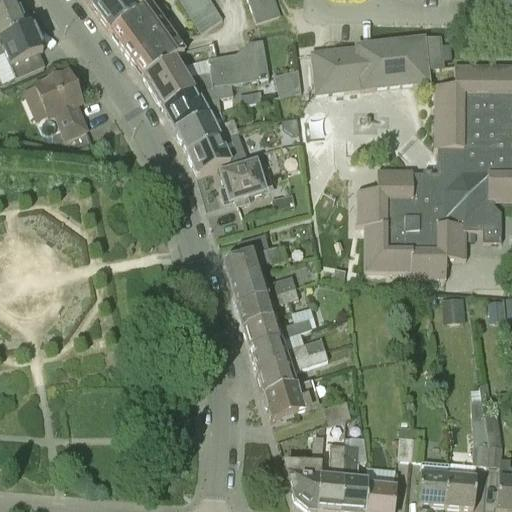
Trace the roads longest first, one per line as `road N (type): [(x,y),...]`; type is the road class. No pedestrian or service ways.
road 1 (residential): [(213,511),(216,380),(196,252),(144,127),(55,0)]
road 2 (residential): [(511,13),(380,12)]
